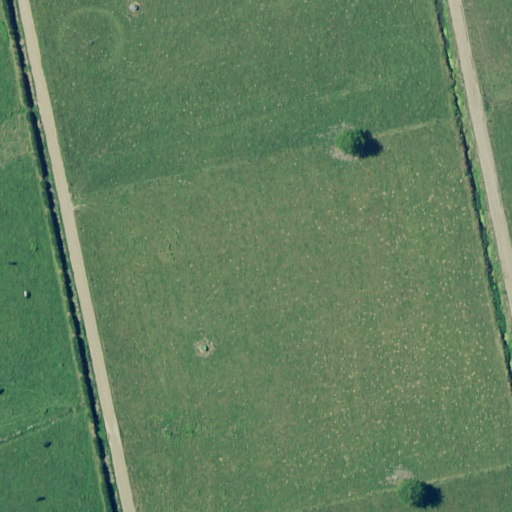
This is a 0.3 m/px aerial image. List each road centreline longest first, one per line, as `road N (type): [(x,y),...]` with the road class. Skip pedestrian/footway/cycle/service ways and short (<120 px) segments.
road 1 (track): [(24,0),(129,511)]
road 2 (track): [(453,0),(511,288)]
